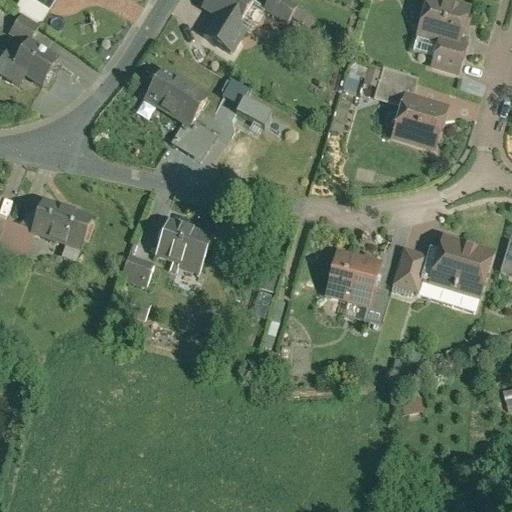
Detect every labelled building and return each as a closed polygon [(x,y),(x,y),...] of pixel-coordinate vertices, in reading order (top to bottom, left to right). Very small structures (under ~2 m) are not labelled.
[(21,0),(17,6),(43,24),(59,0),(21,0)] [(263,1),(261,0),(210,0),(203,11),(217,19),(205,37),(236,56),(250,34),(245,31),(250,22),(260,5),(263,1)] [(273,0),(268,10),(267,12),(291,26),(295,19),(301,9),(302,6),(291,0),(273,0)] [(474,5),(455,0),(429,0),(419,34),(441,40),(462,46),(464,41),(465,35),(469,36),(474,19),(470,18),(474,5)] [(260,5),(250,22),(258,27),(267,12),(268,10),(260,5)] [(311,15),(301,9),(295,19),(306,25),(311,15)] [(34,42),(44,26),(25,15),(12,35),(22,41),(25,37),(32,41),(34,42)] [(213,59),(202,39),(191,45),(202,65),(213,59)] [(462,46),(441,40),(434,63),(460,71),(468,42),(464,41),(462,46)] [(34,42),(32,41),(21,59),(15,69),(10,77),(23,85),(28,77),(43,86),(60,59),(34,42)] [(15,69),(21,59),(9,52),(3,61),(15,69)] [(360,87),(367,68),(357,64),(350,83),(360,87)] [(366,83),(380,86),(385,70),(371,66),(366,83)] [(377,98),(403,106),(407,92),(416,95),(421,77),(386,67),(385,70),(380,86),(377,98)] [(146,102),(192,130),(213,97),(167,69),(146,102)] [(416,95),(407,92),(403,106),(394,137),(440,150),(452,105),(416,95)] [(176,154),(195,166),(211,144),(191,131),(176,154)] [(82,252),(95,215),(45,198),(34,231),(33,234),(36,235),(82,252)] [(0,234),(5,236),(10,223),(12,218),(0,213),(0,234)] [(216,237),(171,221),(157,260),(203,276),(216,237)] [(33,234),(34,231),(10,223),(5,236),(0,251),(27,260),(36,235),(33,234)] [(499,251),(447,235),(442,251),(433,281),(432,284),(483,300),(499,251)] [(511,273),(511,241),(503,271),(511,273)] [(426,279),(433,281),(442,251),(433,248),(431,256),(424,278),(426,279)] [(424,278),(431,256),(407,249),(396,284),(422,292),(426,279),(424,278)] [(386,262),(341,250),(328,297),(371,308),(373,308),(377,294),(386,262)] [(148,288),(157,264),(132,255),(123,279),(148,288)] [(283,276),(273,273),(270,282),(280,285),(283,276)] [(391,298),(377,294),(373,308),(371,308),(368,318),(385,323),(391,298)] [(156,304),(140,298),(134,312),(150,318),(156,304)] [(283,326),(273,323),(266,343),(276,346),(283,326)] [(28,349),(8,343),(2,360),(23,366),(28,349)] [(408,416),(429,414),(427,398),(406,400),(408,416)]
